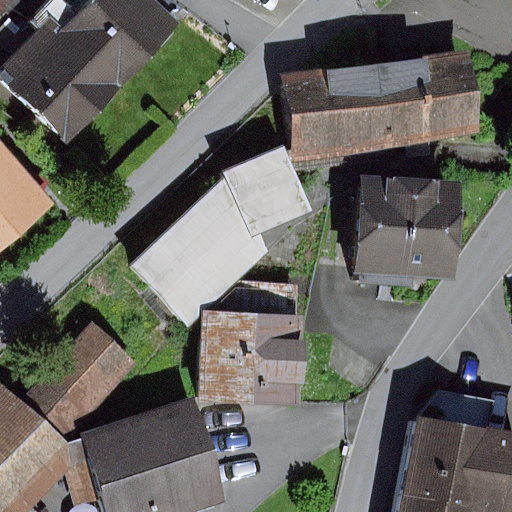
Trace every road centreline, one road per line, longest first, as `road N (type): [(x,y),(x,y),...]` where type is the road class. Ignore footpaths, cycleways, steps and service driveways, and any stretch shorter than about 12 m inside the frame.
road 1 (residential): [(0,321),(176,166),(336,0)]
road 2 (residential): [(511,232),(457,300),(381,419),(359,511)]
